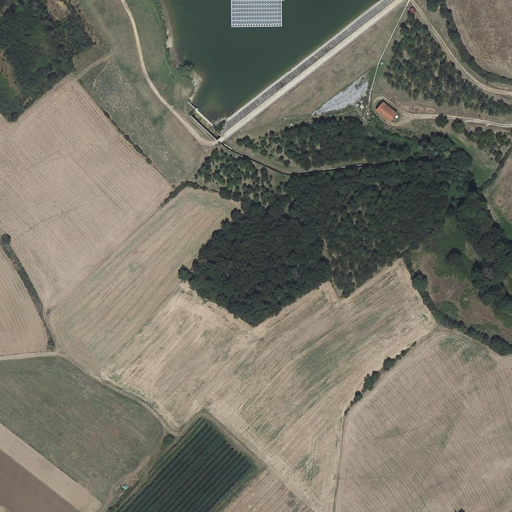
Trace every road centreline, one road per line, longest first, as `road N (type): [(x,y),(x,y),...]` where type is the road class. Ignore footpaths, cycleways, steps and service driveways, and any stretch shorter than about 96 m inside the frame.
road 1 (track): [(399,0),(213,144),(198,140),(158,96),(122,0)]
road 2 (track): [(411,0),(462,70),(511,94)]
